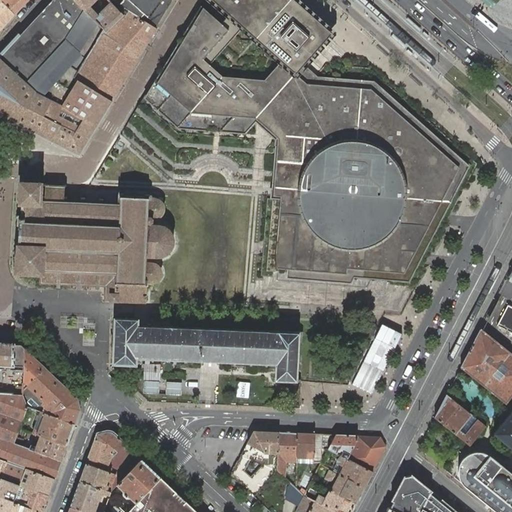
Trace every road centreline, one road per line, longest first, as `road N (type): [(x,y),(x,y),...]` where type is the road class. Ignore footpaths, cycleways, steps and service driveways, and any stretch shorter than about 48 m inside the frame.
road 1 (tertiary): [(511,168),(376,418)]
road 2 (residential): [(189,0),(84,169),(0,170)]
road 3 (residential): [(511,158),(337,0)]
road 4 (tertiary): [(376,418),(215,417)]
road 5 (secondary): [(405,0),(511,94)]
road 6 (residential): [(111,394),(40,329),(0,321)]
road 7 (residential): [(111,394),(81,434),(53,511)]
road 8 (residential): [(480,511),(408,453),(394,429)]
